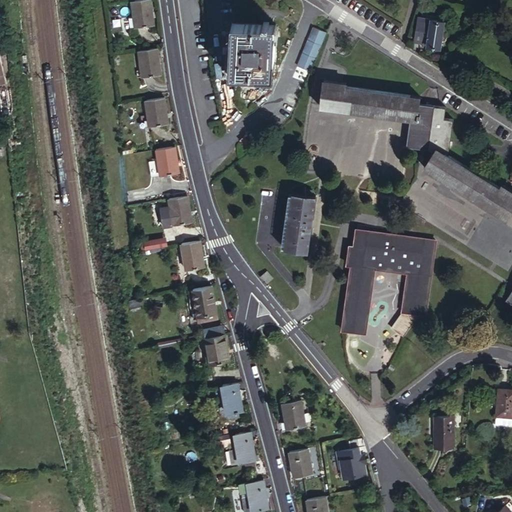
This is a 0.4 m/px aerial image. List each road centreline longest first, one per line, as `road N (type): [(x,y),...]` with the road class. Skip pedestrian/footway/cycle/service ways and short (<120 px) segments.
road 1 (residential): [(249,282),(227,258),(207,212),(166,0)]
road 2 (residential): [(317,0),(511,124)]
road 3 (residential): [(287,511),(244,340)]
road 4 (residential): [(511,359),(469,357),(371,429)]
road 5 (unclassified): [(371,429),(280,315)]
